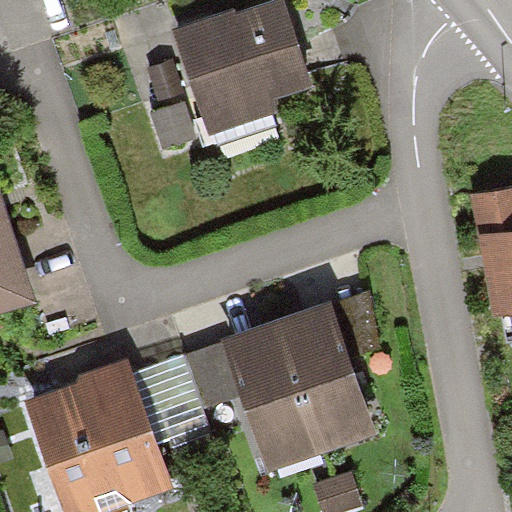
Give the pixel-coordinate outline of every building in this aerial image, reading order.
[(236,0),(224,0),(174,18),(213,124),(277,101),(272,88),(315,73),(288,0),(242,0),(237,2),(236,0)] [(171,54),(148,62),(160,96),(183,88),(171,54)] [(187,95),(153,106),(164,140),(198,130),(187,95)] [(494,299),(511,296),(511,179),(476,185),(482,227),(494,299)] [(0,188),(0,304),(37,292),(0,188)] [(271,453),(378,417),(356,349),(380,342),(371,285),(333,298),(330,289),(226,323),(229,332),(190,346),(207,398),(248,384),(271,453)] [(78,369),(27,388),(72,509),(174,471),(127,344),(76,363),(78,369)] [(204,407),(170,419),(179,444),(213,433),(204,407)] [(353,465),(315,478),(326,510),(364,496),(353,465)]
